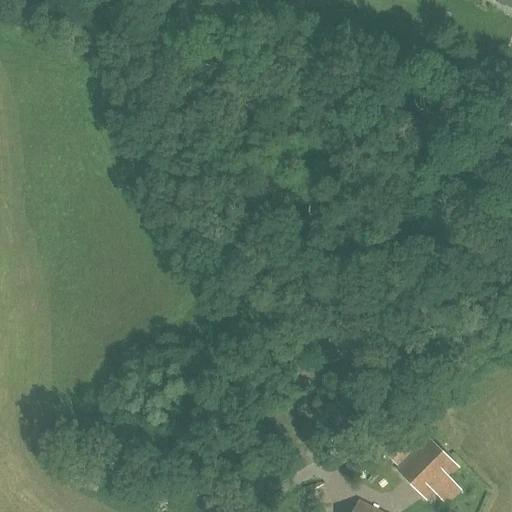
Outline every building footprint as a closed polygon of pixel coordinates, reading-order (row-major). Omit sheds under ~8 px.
[(511,0),(497,0),(496,2),(511,8),(511,0)] [(472,163),(482,169),(490,154),(479,148),(472,163)] [(511,150),(501,171),(511,176),(511,150)] [(398,471),(427,499),(459,467),(430,438),(398,471)] [(378,511),(361,503),(356,511),(378,511)]
